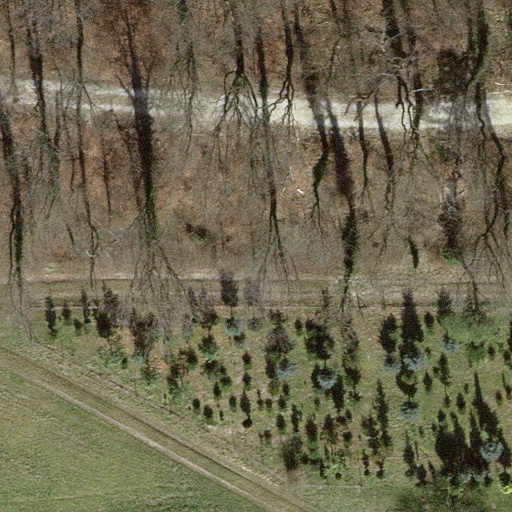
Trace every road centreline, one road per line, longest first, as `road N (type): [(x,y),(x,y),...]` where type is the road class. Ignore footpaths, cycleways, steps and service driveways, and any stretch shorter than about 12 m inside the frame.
road 1 (track): [(511,109),(429,118),(0,87)]
road 2 (track): [(0,355),(64,379),(304,511)]
